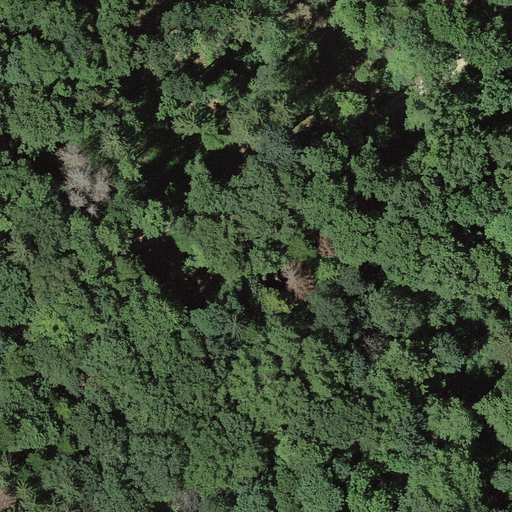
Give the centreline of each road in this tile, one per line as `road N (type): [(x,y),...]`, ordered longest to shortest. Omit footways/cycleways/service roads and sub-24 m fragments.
road 1 (track): [(511,10),(418,93),(286,168),(0,303)]
road 2 (track): [(511,269),(435,390),(408,511)]
road 3 (track): [(0,183),(14,132),(81,0)]
